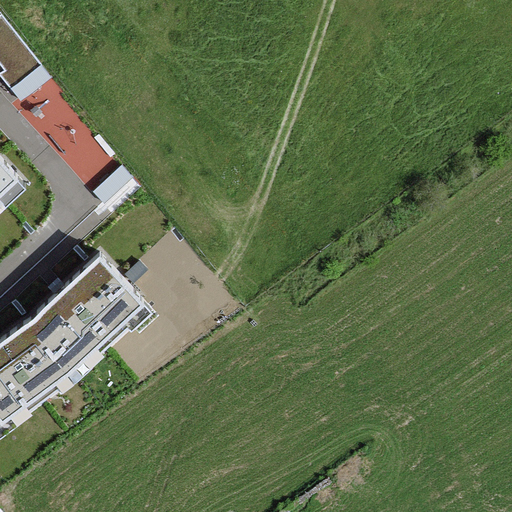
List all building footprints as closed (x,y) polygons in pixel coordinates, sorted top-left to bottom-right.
[(5,15),(0,18),(0,63),(6,71),(1,75),(20,99),(52,74),(5,15)] [(74,162),(91,182),(119,158),(87,121),(78,129),(93,146),(74,162)] [(0,179),(12,170),(0,156),(0,179)] [(116,207),(145,181),(126,161),(97,187),(116,207)] [(163,305),(102,240),(25,312),(81,379),(163,305)] [(0,437),(81,379),(25,312),(0,330),(0,437)]
